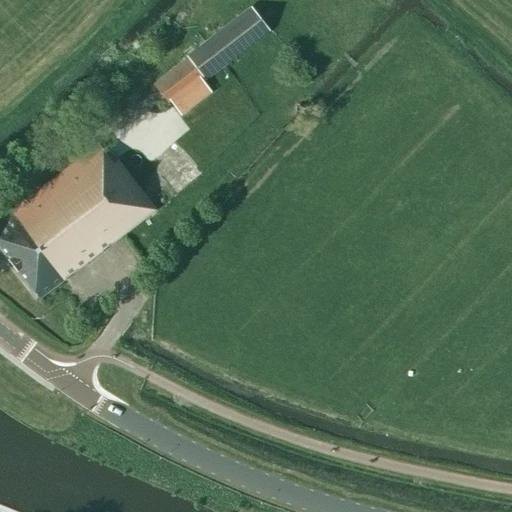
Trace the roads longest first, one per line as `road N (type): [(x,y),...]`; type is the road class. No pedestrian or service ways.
road 1 (tertiary): [(347,511),(144,429),(0,331)]
road 2 (unknown): [(0,194),(81,133),(147,98)]
